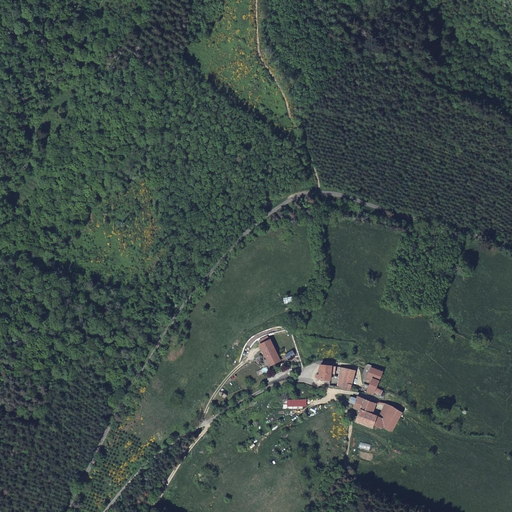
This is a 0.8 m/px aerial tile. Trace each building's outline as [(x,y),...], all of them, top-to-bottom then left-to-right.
[(258,347),(263,357),(273,351),(269,341),(258,347)] [(273,351),(263,357),(264,358),(265,357),(269,364),(278,359),(273,351)] [(332,367),(320,366),(320,380),(330,381),(332,367)] [(337,388),(341,389),(346,369),(340,368),(337,388)] [(375,393),(375,392),(383,373),(370,368),(367,377),(371,378),(369,386),(368,389),(367,391),(374,395),(375,393)] [(341,389),(351,390),(355,371),(346,369),(341,389)] [(359,412),(356,423),(373,429),(374,426),(377,417),(373,415),(377,404),(356,398),(356,400),(354,405),(353,409),(359,412)] [(386,418),(391,407),(385,404),(381,416),(386,418)] [(385,421),(382,427),(393,432),(402,413),(391,407),(386,418),(385,421)] [(377,417),(374,426),(382,429),(382,427),(385,421),(377,417)]
